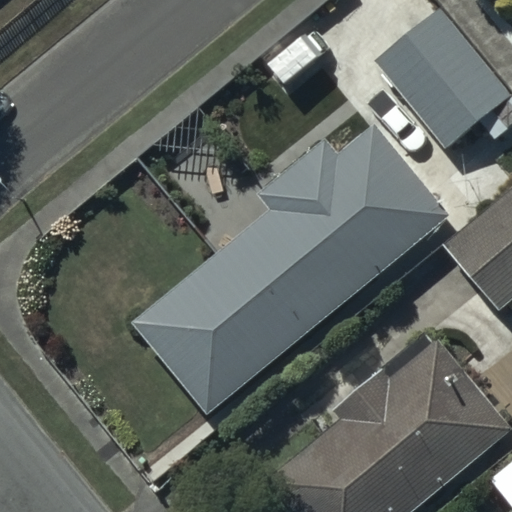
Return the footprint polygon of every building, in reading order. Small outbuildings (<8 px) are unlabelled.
[(511,96),(446,13),(378,67),(446,153),(481,126),(497,146),(511,133),(511,96)] [(332,146),(264,201),(276,216),(136,331),(210,421),(456,221),(380,132),(344,161),(332,146)] [(511,307),(511,195),(446,251),(502,316),(511,307)] [(285,511),(421,511),(511,434),(436,347),(392,385),(386,378),(339,419),(342,423),(266,489),(285,511)] [(511,511),(511,466),(492,485),(511,509),(511,511)]
